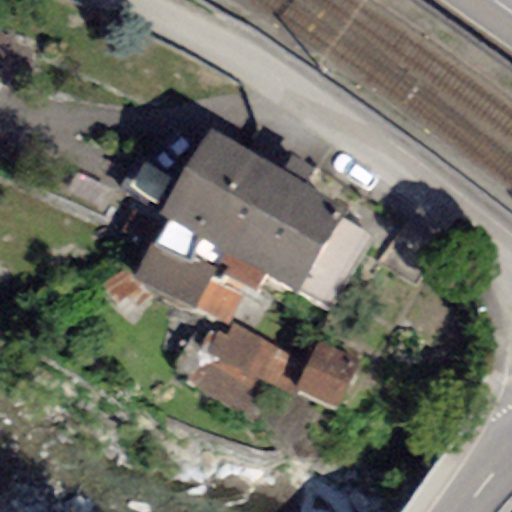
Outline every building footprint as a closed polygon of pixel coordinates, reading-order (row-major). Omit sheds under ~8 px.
[(276,169),(209,129),(159,214),(168,219),(134,276),(192,311),(216,270),(226,254),(276,169)] [(340,220),(346,210),(276,169),(226,254),(216,270),(254,292),(264,275),(328,313),(372,239),(340,220)] [(274,348),(231,325),(224,337),(213,331),(184,384),(238,414),(258,378),(274,348)] [(309,367),(296,390),(336,409),(360,360),(321,341),(309,367)] [(309,367),(274,348),(258,378),(292,397),(296,390),(309,367)]
